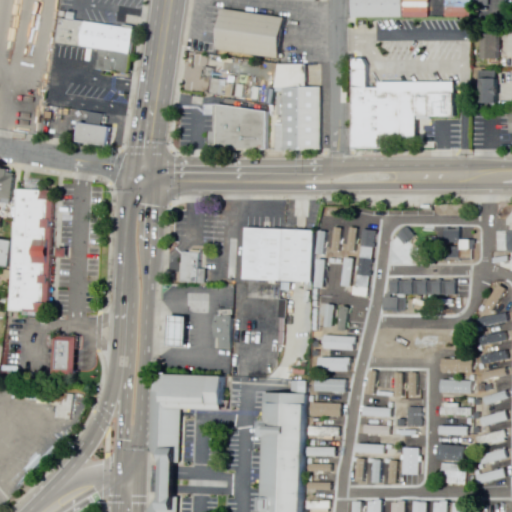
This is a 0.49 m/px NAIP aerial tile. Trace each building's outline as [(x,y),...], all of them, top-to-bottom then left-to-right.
[(405,0),(405,21),(354,21),(354,0),(405,0)] [(474,0),(489,0),(489,10),(474,10),(474,0)] [(228,12),(290,22),(283,63),(221,53),(228,12)] [(62,20),(88,24),(84,47),(59,44),(62,20)] [(89,23),(139,30),(136,55),(85,48),(89,23)] [(483,66),(483,39),(499,39),(500,65),(483,66)] [(103,54),(135,58),(133,77),(100,72),(103,54)] [(357,62),(372,62),(373,92),(385,92),(385,86),(461,85),(461,122),(423,122),(423,141),(385,141),(386,152),(358,152),(357,62)] [(278,68),(310,67),(311,88),(330,87),(331,150),(280,151),(278,68)] [(209,69),(219,71),(217,81),(231,83),(228,98),(215,96),(217,81),(208,79),(209,69)] [(480,111),(479,74),(497,73),(498,111),(480,111)] [(218,107),(271,115),(271,153),(214,153),(213,135),(219,135),(218,107)] [(84,125),(115,129),(112,149),(81,144),(84,125)] [(0,207),(0,187),(2,174),(11,175),(11,181),(17,181),(15,205),(6,204),(5,209),(0,207)] [(22,190),(58,192),(51,314),(15,312),(19,243),(22,190)] [(411,228),(419,238),(408,247),(399,237),(411,228)] [(465,230),(465,241),(465,247),(449,247),(449,229),(465,229),(465,230)] [(288,231),(286,283),(248,281),(250,230),(288,231)] [(366,243),(368,230),(381,232),(379,245),(366,243)] [(476,241),(465,241),(465,230),(476,230),(476,241)] [(288,231),(286,283),(318,284),(319,232),(288,231)] [(0,240),(19,243),(15,268),(0,266),(0,240)] [(476,252),(465,252),(465,247),(465,241),(476,241),(480,241),(480,246),(478,246),(478,252),(476,252)] [(364,257),(366,243),(379,245),(377,259),(364,257)] [(449,247),(465,247),(465,252),(465,262),(465,264),(450,264),(449,247)] [(476,252),(476,262),(465,262),(465,252),(476,252)] [(64,253),(72,253),(71,262),(63,262),(64,253)] [(205,253),(205,269),(209,269),(210,282),(187,283),(187,254),(205,253)] [(362,270),(364,257),(377,259),(375,272),(362,270)] [(321,262),(328,263),(327,275),(320,274),(321,262)] [(339,263),(337,281),(332,281),(333,275),(329,274),(330,263),(339,263)] [(375,272),(373,285),(360,283),(362,270),(375,272)] [(412,296),(395,295),(395,282),(399,282),(399,280),(404,280),(404,282),(412,282),(412,296)] [(427,296),(412,296),(412,282),(412,280),(418,280),(418,282),(427,282),(427,296)] [(441,296),(427,296),(427,282),(427,281),(432,281),(432,282),(442,282),(441,296)] [(456,297),(441,296),(442,282),(442,281),(446,281),(446,282),(456,282),(456,297)] [(456,282),(456,281),(460,281),(460,282),(473,283),(473,297),(456,297),(456,282)] [(373,285),(371,298),(358,296),(360,283),(373,285)] [(489,314),(481,311),(488,296),(491,297),(493,291),(497,285),(503,288),(502,291),(504,292),(496,308),(492,306),(489,314)] [(388,315),(387,298),(407,297),(408,314),(388,315)] [(411,309),(413,299),(431,303),(429,312),(411,309)] [(462,310),(444,310),(444,307),(437,307),(437,299),(465,299),(465,304),(462,304),(462,310)] [(341,330),(344,307),(352,308),(349,330),(341,330)] [(475,331),(473,322),(505,314),(508,323),(475,331)] [(219,315),(236,315),(235,350),(218,349),(219,315)] [(191,320),(190,352),(173,351),(175,320),(191,320)] [(390,346),(378,346),(378,332),(391,332),(390,346)] [(403,346),(390,346),(391,332),(403,332),(403,346)] [(403,346),(403,332),(416,333),(415,347),(403,346)] [(481,348),(479,337),(508,332),(510,343),(481,348)] [(415,347),(416,333),(428,333),(428,347),(415,347)] [(428,347),(428,333),(441,333),(441,347),(428,347)] [(454,334),(453,348),(441,347),(441,333),(454,334)] [(454,334),(466,334),(466,348),(453,348),(454,334)] [(59,337),(83,338),(82,359),(81,377),(57,376),(58,357),(59,337)] [(320,338),(356,341),(355,354),(339,352),(340,347),(319,346),(320,338)] [(511,362),(484,368),(481,356),(509,350),(511,362)] [(333,355),(354,356),(353,372),(348,372),(348,377),(332,377),(332,371),(320,370),(320,364),(333,365),(333,355)] [(446,363),(477,363),(477,368),(481,368),(481,375),(446,375),(446,363)] [(511,379),(487,385),(485,375),(510,370),(511,379)] [(390,376),(388,388),(385,388),(384,395),(379,394),(378,401),(370,399),(375,373),(390,376)] [(406,374),(406,377),(409,377),(409,391),(403,391),(403,399),(398,399),(398,394),(396,394),(396,398),(392,398),(392,374),(406,374)] [(414,399),(413,375),(424,375),(424,387),(421,387),(422,399),(414,399)] [(456,377),(456,383),(465,383),(465,390),(479,389),(479,397),(446,397),(445,377),(456,377)] [(149,511),(150,509),(151,502),(151,497),(166,497),(166,484),(167,457),(156,457),(159,390),(159,379),(228,382),(226,416),(187,414),(185,457),(181,457),(179,485),(179,499),(178,511),(149,511)] [(408,381),(408,398),(418,398),(418,381),(408,381)] [(317,382),(350,385),(349,392),(347,391),(346,394),(324,392),(324,390),(317,390),(317,382)] [(487,410),(484,401),(509,392),(511,401),(510,402),(511,404),(496,409),(495,407),(487,410)] [(75,422),(59,420),(62,394),(78,396),(75,422)] [(263,511),(267,394),(288,395),(312,396),(308,511),(263,511)] [(314,414),(314,405),(349,404),(349,413),(314,414)] [(447,404),(464,405),(464,410),(475,411),(475,419),(443,418),(443,410),(447,410),(447,404)] [(413,408),(425,408),(425,430),(413,429),(413,408)] [(368,419),(368,413),(370,413),(370,409),(398,409),(398,413),(400,413),(400,419),(368,419)] [(496,427),(495,423),(480,428),(478,421),(510,412),(511,419),(508,420),(509,423),(496,427)] [(446,424),(457,424),(457,429),(471,429),(471,438),(469,438),(439,438),(439,429),(446,429),(446,424)] [(364,425),(376,425),(375,429),(398,429),(398,438),(362,437),(362,429),(364,429),(364,425)] [(314,440),(313,428),(344,428),(344,439),(314,440)] [(407,438),(403,438),(403,432),(420,432),(420,442),(407,442),(407,438)] [(482,448),(480,440),(509,432),(511,440),(508,441),(509,444),(497,447),(496,444),(482,448)] [(356,447),(401,448),(401,458),(356,456),(356,447)] [(482,468),(479,459),(509,449),(510,453),(511,457),(509,458),(510,461),(491,467),(490,463),(486,465),(487,467),(482,468)] [(405,465),(411,465),(411,451),(422,452),(422,463),(425,463),(425,473),(421,473),(421,481),(409,480),(409,477),(404,477),(405,465)] [(444,453),(471,454),(471,461),(444,460),(444,453)] [(379,459),(386,460),(385,487),(379,487),(379,484),(375,484),(376,466),(379,467),(379,459)] [(390,461),(402,461),(401,487),(393,487),(393,483),(389,483),(390,461)] [(470,486),(445,485),(446,467),(471,468),(470,486)] [(319,468),(335,468),(335,476),(319,476),(319,468)] [(495,485),(495,481),(485,484),(482,476),(509,469),(511,478),(508,479),(509,481),(495,485)] [(384,483),(394,483),(393,470),(384,471),(384,483)] [(312,485),(336,486),(336,497),(326,497),(326,495),(316,495),(316,492),(312,492),(312,485)] [(367,502),(367,511),(356,511),(356,502),(367,502)] [(404,511),(404,502),(390,502),(390,511),(404,511)] [(427,502),(427,511),(414,511),(414,502),(427,502)] [(450,503),(449,511),(434,511),(435,502),(450,503)]
